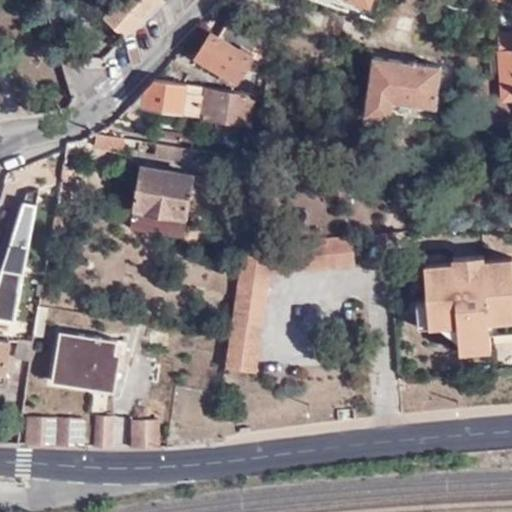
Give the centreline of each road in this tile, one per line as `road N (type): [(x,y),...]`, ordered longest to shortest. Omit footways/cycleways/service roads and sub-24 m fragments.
road 1 (tertiary): [(511,431),(88,468)]
road 2 (residential): [(84,121),(209,0)]
road 3 (residential): [(49,0),(84,121)]
